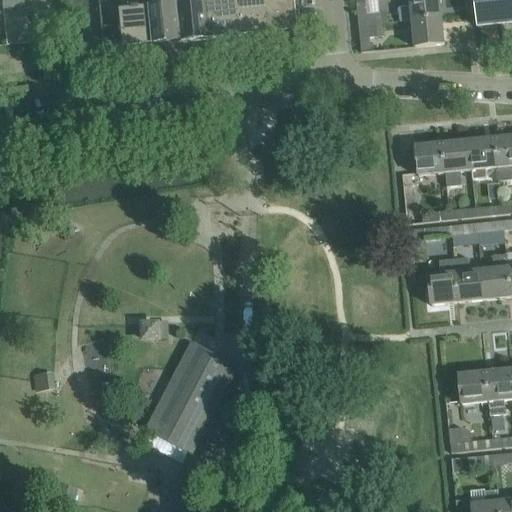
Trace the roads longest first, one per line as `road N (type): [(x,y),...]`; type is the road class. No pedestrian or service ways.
road 1 (residential): [(339,83),(0,137)]
road 2 (residential): [(511,90),(339,83)]
